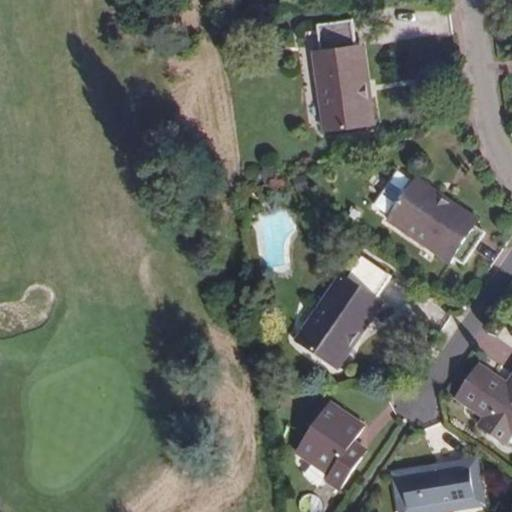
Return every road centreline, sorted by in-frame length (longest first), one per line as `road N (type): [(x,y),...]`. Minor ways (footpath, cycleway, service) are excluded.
road 1 (residential): [(511,291),(426,413)]
road 2 (residential): [(482,0),(498,104),(511,139)]
